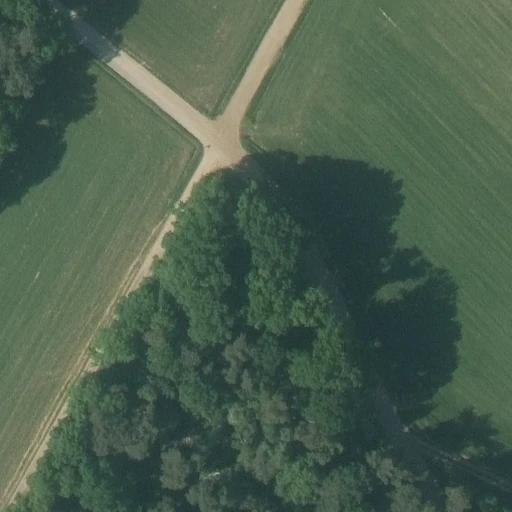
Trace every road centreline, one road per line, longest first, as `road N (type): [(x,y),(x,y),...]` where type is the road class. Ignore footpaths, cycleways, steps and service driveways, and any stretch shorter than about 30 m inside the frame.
road 1 (track): [(453,511),(408,447),(292,216),(218,139),(44,0)]
road 2 (track): [(218,139),(295,0)]
